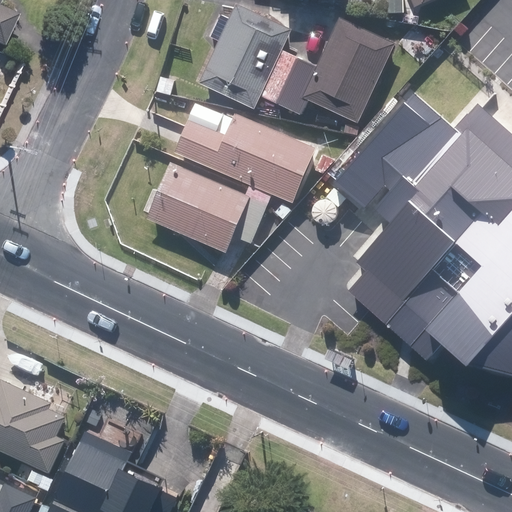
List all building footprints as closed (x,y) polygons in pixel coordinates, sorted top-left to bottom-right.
[(0,0),(0,44),(0,45),(15,13),(0,6),(0,0)] [(387,0),(377,0),(377,10),(388,9),(387,0)] [(402,0),(387,0),(388,9),(388,15),(403,15),(402,0)] [(410,0),(414,9),(435,0),(410,0)] [(211,38),(221,43),(200,86),(254,111),(261,97),(280,105),(301,60),(283,52),(292,32),(236,5),(229,21),(220,17),(211,38)] [(301,60),(280,105),(302,116),(309,101),(359,125),(396,45),(340,19),(317,67),(301,60)] [(495,59),(478,42),(456,64),(472,81),(495,59)] [(174,81),(160,77),(156,91),(170,95),(174,81)] [(482,92),(465,78),(446,100),(462,114),(482,92)] [(511,83),(502,95),(511,103),(511,83)] [(353,263),(363,272),(346,292),(406,345),(432,315),(476,354),(511,363),(511,131),(478,101),(459,122),(421,88),(348,171),(397,214),(353,263)] [(194,104),(174,155),(250,186),(272,195),(294,204),(316,149),(234,115),(232,119),(194,104)] [(359,128),(346,125),(344,132),(357,135),(359,128)] [(322,155),(314,171),(323,175),(335,162),(322,155)] [(169,162),(145,220),(226,254),(233,237),(252,244),(272,195),(250,186),(247,195),(169,162)] [(283,204),(275,213),(283,220),(291,211),(283,204)] [(329,348),(324,358),(346,367),(351,358),(329,348)] [(57,437),(67,416),(51,409),(54,402),(3,379),(0,386),(0,448),(52,472),(66,441),(57,437)] [(84,511),(171,511),(179,496),(161,488),(163,485),(126,469),(133,455),(133,452),(87,431),(56,499),(84,511)] [(54,478),(23,465),(18,476),(49,489),(54,478)]
